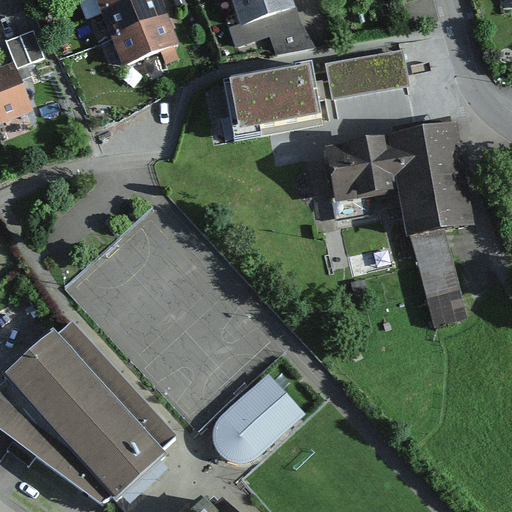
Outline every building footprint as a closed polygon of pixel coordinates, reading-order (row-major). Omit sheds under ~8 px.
[(99,0),(105,14),(140,0),(99,0)] [(140,0),(105,14),(116,40),(164,21),(156,0),(140,0)] [(234,0),(244,26),(290,11),(286,0),(234,0)] [(116,40),(126,67),(175,48),(164,21),(116,40)] [(409,88),(402,52),(324,67),(331,103),(409,88)] [(12,71),(0,75),(0,124),(28,113),(12,71)] [(312,72),(230,86),(239,136),(321,122),(312,72)] [(468,135),(400,147),(410,204),(418,244),(453,237),(485,231),(468,135)] [(374,150),(343,153),(351,212),(410,204),(400,147),(374,150)] [(453,237),(418,244),(437,335),(471,328),(453,237)] [(85,326),(4,406),(109,511),(134,511),(200,447),(157,404),(142,418),(98,374),(115,356),(85,326)] [(247,463),(256,460),(302,416),(269,381),(223,424),(218,435),(219,446),(224,457),(236,463),(247,463)]
